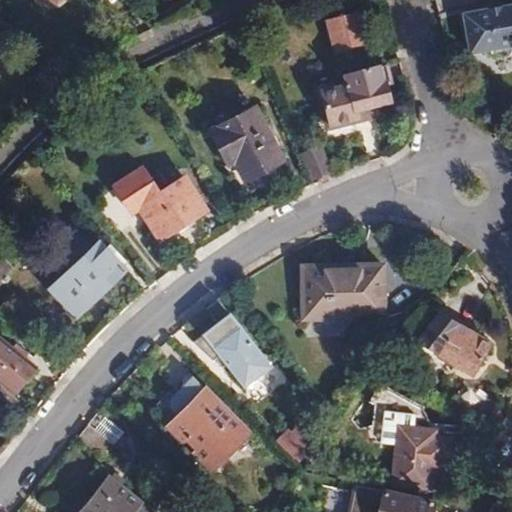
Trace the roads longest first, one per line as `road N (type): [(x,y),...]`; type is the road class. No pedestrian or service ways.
road 1 (residential): [(465,180),(275,252),(140,337),(0,511)]
road 2 (residential): [(254,0),(216,10),(96,76),(0,165)]
road 3 (residential): [(465,180),(423,50)]
